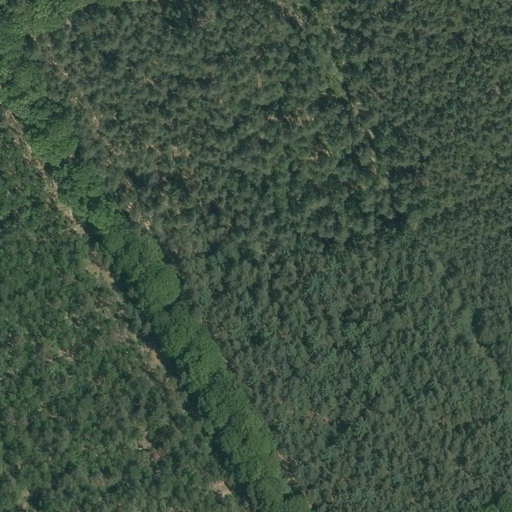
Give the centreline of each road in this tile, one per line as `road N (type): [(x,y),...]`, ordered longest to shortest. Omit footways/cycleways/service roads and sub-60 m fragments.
road 1 (track): [(0,34),(162,309)]
road 2 (track): [(162,309),(402,196)]
road 3 (track): [(162,309),(280,511)]
road 4 (track): [(321,0),(402,196)]
road 5 (track): [(426,243),(511,401)]
